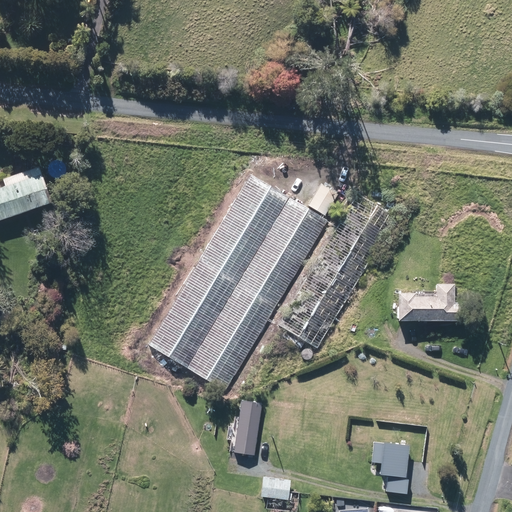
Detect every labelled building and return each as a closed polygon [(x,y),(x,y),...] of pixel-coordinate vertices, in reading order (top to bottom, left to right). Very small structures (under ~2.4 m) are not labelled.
[(0,188),(0,222),(56,204),(43,166),(7,179),(9,185),(0,188)] [(148,344),(226,390),(329,221),(251,174),(148,344)] [(310,206),(327,216),(339,195),(323,185),(310,206)] [(280,326),(318,348),(397,218),(359,195),(280,326)] [(403,294),(403,321),(463,321),(463,303),(458,304),(458,284),(441,284),(440,294),(421,294),(421,291),(415,292),(415,293),(403,294)] [(296,345),(302,348),(305,343),(299,339),(296,345)] [(236,453),(257,456),(265,398),(245,395),(241,423),(225,420),(222,441),(238,443),(236,453)] [(10,511),(69,511),(94,409),(37,396),(10,511)] [(205,443),(212,450),(219,443),(212,436),(205,443)] [(385,478),(384,493),(404,494),(406,448),(378,447),(376,477),(385,478)] [(88,511),(134,511),(143,464),(97,456),(88,511)] [(146,511),(191,511),(198,470),(154,463),(146,511)] [(203,511),(250,511),(256,480),(210,472),(203,511)] [(263,497),(290,500),(293,480),(266,477),(263,497)]
